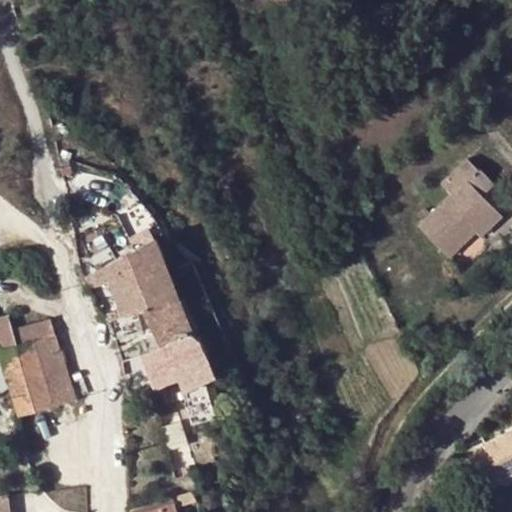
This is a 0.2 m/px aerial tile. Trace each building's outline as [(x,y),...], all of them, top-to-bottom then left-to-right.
[(476,183),(488,171),(478,161),(450,186),(461,197),(428,230),(454,255),(481,229),(486,235),(507,214),(495,201),(476,183)] [(505,189),(488,171),(476,183),(495,201),(505,189)] [(155,237),(104,266),(85,276),(91,289),(110,280),(123,316),(144,311),(161,346),(150,350),(150,351),(157,370),(163,386),(180,378),(183,391),(206,378),(216,373),(200,338),(193,333),(155,237)] [(0,318),(0,347),(1,349),(1,350),(19,344),(14,330),(10,316),(0,318)] [(14,330),(19,344),(29,341),(55,333),(51,319),(14,330)] [(29,341),(46,407),(76,400),(65,362),(68,361),(64,348),(60,350),(55,333),(29,341)] [(19,344),(1,350),(20,414),(46,407),(29,341),(19,344)] [(157,370),(150,351),(131,358),(138,378),(157,370)] [(0,360),(0,391),(1,393),(9,388),(0,360)] [(218,418),(206,378),(183,391),(194,424),(218,418)] [(304,417),(292,422),(297,432),(309,427),(304,417)] [(182,421),(162,427),(168,451),(189,444),(182,421)] [(511,422),(491,433),(494,439),(511,430),(511,422)] [(485,443),(467,451),(485,486),(511,473),(511,430),(494,439),(485,443)] [(464,445),(467,451),(485,443),(482,437),(464,445)] [(511,473),(485,486),(489,496),(511,485),(511,473)] [(175,502),(178,511),(199,505),(195,495),(175,502)] [(0,497),(0,511),(9,511),(8,496),(0,497)] [(175,502),(143,511),(178,511),(175,502)]
